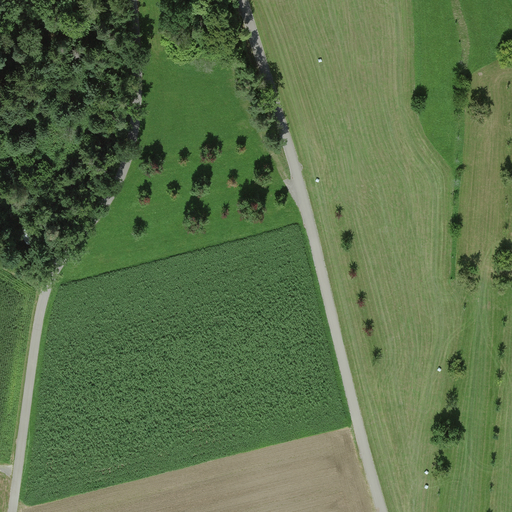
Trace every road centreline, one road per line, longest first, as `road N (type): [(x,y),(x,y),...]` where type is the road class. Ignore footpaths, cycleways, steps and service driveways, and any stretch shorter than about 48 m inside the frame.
road 1 (unclassified): [(131,0),(142,106),(118,175),(46,290),(13,511)]
road 2 (unclassified): [(242,0),(308,213),(383,511)]
